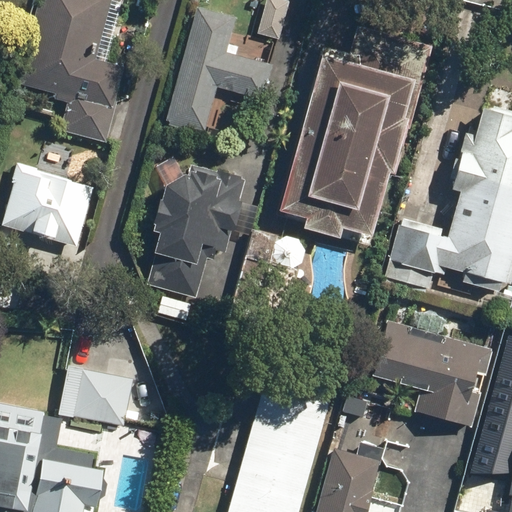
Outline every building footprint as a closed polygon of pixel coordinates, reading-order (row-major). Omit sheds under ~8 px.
[(54,99),(69,103),(61,129),(103,141),(124,66),(94,57),(110,0),(38,0),(16,80),(56,91),(54,99)] [(285,0),(266,0),(257,33),(279,39),(290,1),(285,0)] [(197,7),(167,120),(205,130),(217,85),(263,98),(272,64),(226,51),(235,17),(197,7)] [(414,79),(321,52),(273,217),(340,236),(343,226),(374,235),(408,117),(403,116),(414,79)] [(511,259),(511,115),(484,107),(476,134),(467,132),(460,158),(456,157),(450,177),(454,178),(452,186),(461,189),(447,235),(400,222),(384,275),(428,288),(433,272),(443,275),(446,266),(464,271),(462,280),(498,290),(501,282),(505,283),(511,259)] [(161,231),(146,284),(196,298),(205,266),(197,263),(203,243),(227,249),(246,178),(191,163),(188,174),(183,173),(172,154),(153,165),(164,183),(152,229),(161,231)] [(93,188),(67,181),(68,176),(17,161),(12,178),(15,179),(2,226),(78,246),(93,188)] [(163,296),(158,313),(185,320),(190,303),(163,296)] [(511,353),(386,321),(372,375),(417,387),(411,409),(479,427),(485,405),(511,411),(511,353)] [(298,511),(336,379),(269,361),(226,511),(298,511)] [(135,378),(83,368),(73,416),(125,427),(135,378)] [(104,469),(91,467),(93,453),(56,446),(61,420),(42,416),(43,411),(0,403),(0,511),(92,511),(94,505),(97,505),(104,469)] [(476,466),(502,472),(510,435),(483,430),(476,466)] [(366,511),(381,460),(331,446),(312,511),(366,511)] [(505,511),(486,508),(485,511),(511,511),(511,482),(510,494),(511,493),(509,511),(505,511)]
